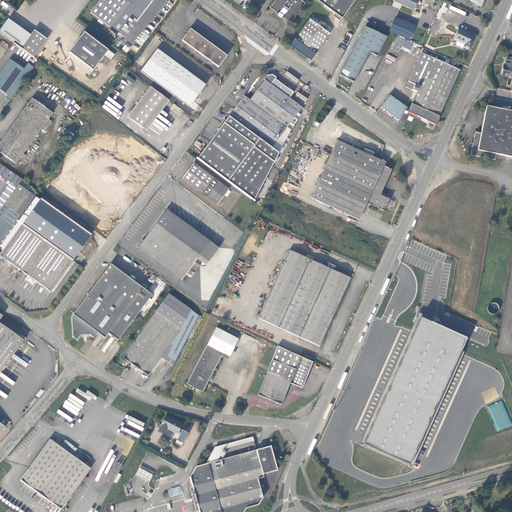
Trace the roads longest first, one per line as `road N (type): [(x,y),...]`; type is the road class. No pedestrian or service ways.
road 1 (unclassified): [(258,42),(42,333)]
road 2 (unclassified): [(436,164),(312,427)]
road 3 (unclassified): [(312,427),(218,417),(150,398),(81,361)]
road 4 (unclassified): [(258,42),(436,164)]
road 5 (secondary): [(511,467),(372,507)]
road 6 (secondary): [(374,511),(511,475)]
road 7 (unclassified): [(0,454),(81,361)]
